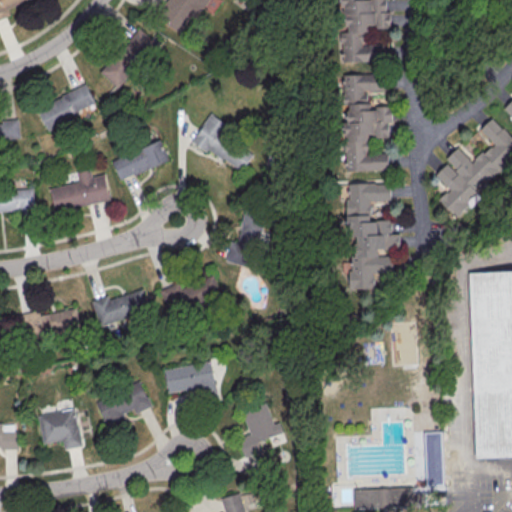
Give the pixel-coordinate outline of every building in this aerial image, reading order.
[(0,0),(0,20),(12,15),(9,7),(25,0),(0,0)] [(206,0),(168,0),(158,18),(185,35),(206,0)] [(341,0),(343,62),(384,61),(383,43),(370,44),(369,29),(390,29),(389,0),(341,0)] [(118,88),(157,43),(139,27),(100,71),(118,88)] [(345,171),(390,170),(389,153),(369,153),(369,138),(391,137),(390,122),(396,122),(396,104),(367,105),(367,91),(386,91),(386,73),(344,73),(345,171)] [(37,105),(47,128),(98,107),(88,84),(37,105)] [(511,100),(503,109),(511,117),(511,100)] [(191,140),(244,174),(258,152),(226,132),(230,125),(209,112),(191,140)] [(493,142),(473,162),(460,148),(433,174),(449,189),(439,199),(456,217),(511,162),(511,135),(493,116),(480,129),(493,142)] [(20,119),(0,120),(0,142),(20,142),(20,119)] [(170,160),(161,140),(111,160),(119,181),(170,160)] [(49,188),(54,211),(110,200),(105,174),(93,177),(92,169),(77,172),(79,182),(49,188)] [(391,183),(350,182),(348,289),(375,289),(375,272),(394,273),(394,250),(400,250),(401,233),(392,232),(393,220),(371,219),(372,200),(391,200),(391,183)] [(35,190),(0,190),(0,212),(35,212),(35,190)] [(235,243),(255,250),(267,215),(247,208),(235,243)] [(461,275),(456,275),(450,275),(450,256),(460,256),(461,275)] [(471,272),(511,270),(511,457),(479,459),(471,272)] [(223,297),(216,277),(200,281),(207,302),(223,297)] [(158,290),(165,310),(187,302),(180,282),(158,290)] [(93,302),(100,326),(150,311),(142,286),(93,302)] [(27,314),(30,336),(81,329),(78,307),(27,314)] [(166,367),(169,390),(215,383),(211,361),(166,367)] [(126,422),(123,414),(149,403),(140,381),(96,400),(108,429),(126,422)] [(243,411),(250,434),(238,438),(244,457),(262,451),(258,440),(283,432),(279,420),(274,422),(267,402),(243,411)] [(37,414),(42,442),(63,438),(64,449),(83,445),(76,407),(37,414)] [(0,423),(0,448),(19,449),(19,423),(0,423)] [(424,435),(445,434),(447,488),(426,489),(424,435)] [(356,490),(416,487),(416,494),(427,494),(428,506),(356,509),(356,490)] [(246,511),(241,492),(221,497),(224,511),(246,511)] [(331,499),(331,507),(340,507),(339,498),(331,499)]
